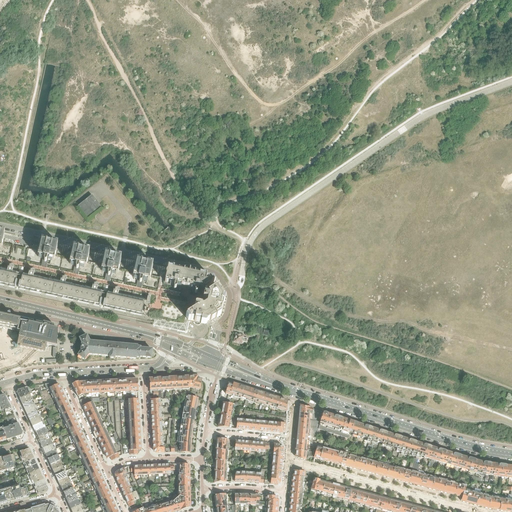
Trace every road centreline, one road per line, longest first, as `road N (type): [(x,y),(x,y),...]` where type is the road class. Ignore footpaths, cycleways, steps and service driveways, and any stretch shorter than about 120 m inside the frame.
road 1 (unknown): [(473,0),(375,84),(323,148),(264,188),(218,206),(212,227),(164,161),(87,0)]
road 2 (unknown): [(511,389),(303,315),(263,281),(256,252),(212,227)]
road 3 (track): [(178,0),(246,87),(276,107),(423,0)]
road 4 (track): [(511,349),(338,312),(278,282),(259,260)]
road 5 (residential): [(0,225),(212,271),(229,302)]
road 6 (secondary): [(511,455),(295,391)]
road 7 (residential): [(287,461),(474,511)]
road 8 (secondary): [(145,335),(0,299)]
road 9 (track): [(276,107),(223,147),(203,178),(203,202)]
